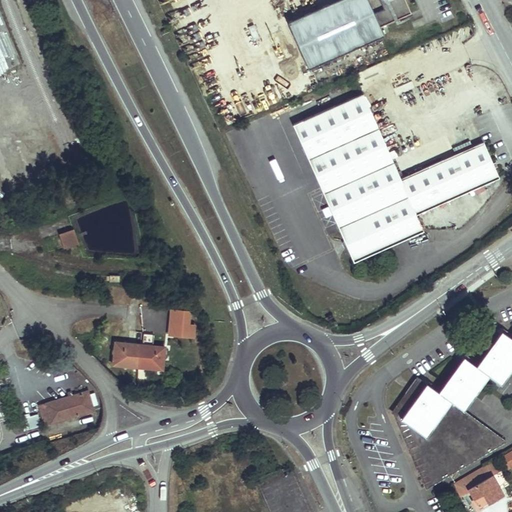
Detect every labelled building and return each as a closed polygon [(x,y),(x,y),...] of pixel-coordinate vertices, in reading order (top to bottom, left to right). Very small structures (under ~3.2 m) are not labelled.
[(343,0),(285,23),(304,70),(382,40),(378,28),(408,17),(401,0),(343,0)] [(253,42),(259,39),(252,25),(246,28),(253,42)] [(353,84),(369,121),(384,114),(368,77),(353,84)] [(369,121),(353,84),(283,114),(344,253),(413,223),(406,208),(490,171),(474,135),(391,171),(369,121)] [(74,230),(60,235),(64,249),(79,244),(74,230)] [(141,320),(155,320),(155,307),(141,307),(141,320)] [(190,312),(170,310),(168,339),(194,341),(195,324),(189,324),(190,312)] [(511,335),(501,327),(476,362),(465,354),(439,389),(419,374),(392,409),(398,415),(428,482),(503,437),(460,404),(485,369),(497,378),(511,357),(511,335)] [(166,349),(117,338),(112,359),(162,369),(166,349)] [(88,393),(39,407),(45,427),(94,412),(88,393)] [(38,413),(22,417),(25,430),(41,426),(38,413)] [(501,465),(511,460),(511,461),(511,452),(508,445),(493,454),(501,465)] [(465,497),(473,510),(476,508),(475,505),(498,491),(486,472),(494,467),(488,457),(445,482),(453,495),(463,488),(468,496),(465,497)] [(105,482),(107,489),(119,486),(118,479),(105,482)] [(76,511),(111,511),(107,503),(99,507),(91,511),(90,508),(87,502),(74,508),(76,511)]
